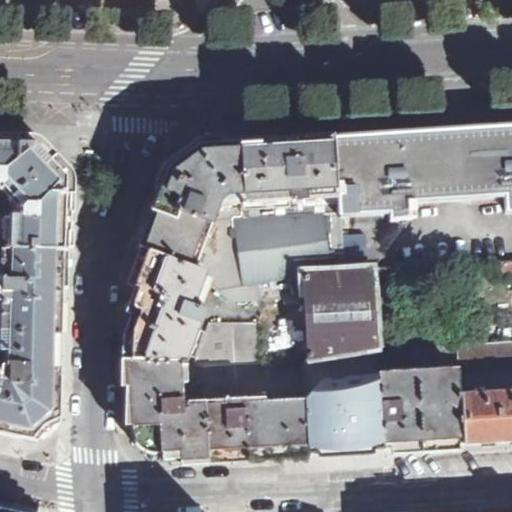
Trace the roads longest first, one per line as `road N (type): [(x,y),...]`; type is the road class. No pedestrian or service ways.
road 1 (residential): [(165,73),(102,262),(95,493)]
road 2 (residential): [(511,473),(95,493)]
road 3 (secondary): [(165,73),(376,60)]
road 4 (secondary): [(0,69),(165,73)]
road 5 (secondary): [(376,60),(511,52)]
